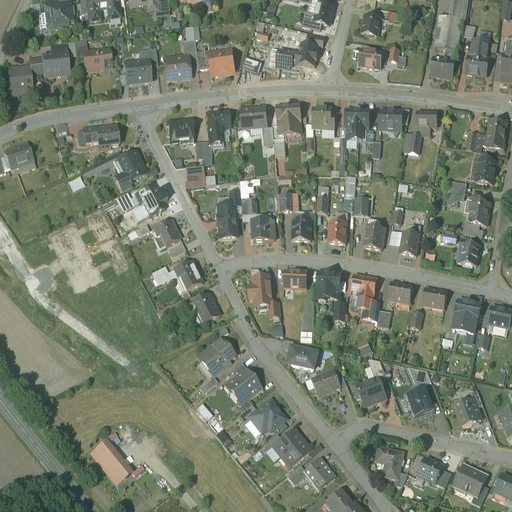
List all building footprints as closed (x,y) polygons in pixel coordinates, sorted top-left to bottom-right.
[(64,4),(63,0),(53,0),(55,6),(39,8),(41,20),(49,19),(50,30),(52,30),(51,29),(67,27),(68,30),(77,29),(74,8),(73,3),(64,4)] [(89,18),(87,0),(79,1),(80,7),(81,19),(89,18)] [(86,0),(87,0),(89,18),(98,17),(98,13),(108,12),(109,22),(119,21),(116,0),(86,0)] [(129,0),(130,9),(154,6),(158,6),(156,0),(129,0)] [(167,0),(156,0),(158,6),(154,6),(155,16),(170,14),(167,0)] [(467,0),(456,0),(453,21),(462,23),(464,24),(467,0)] [(334,9),(319,5),(316,18),(314,25),(322,27),(330,29),(334,9)] [(316,18),(306,15),(303,29),(320,34),(322,27),(314,25),(316,18)] [(405,17),(389,15),(388,22),(404,24),(405,17)] [(41,20),(39,20),(40,32),(50,30),(49,19),(41,20)] [(381,21),(365,19),(361,37),(377,40),(381,21)] [(453,21),(440,19),(435,52),(447,54),(455,55),(457,55),(462,23),(453,21)] [(291,33),(282,31),(280,38),(289,40),(291,33)] [(304,36),(291,33),(289,40),(302,43),(304,36)] [(195,42),(183,44),(185,60),(188,59),(188,61),(197,60),(196,55),(195,42)] [(86,44),(75,46),(77,61),(84,61),(84,56),(88,56),(86,44)] [(489,46),(473,44),(470,60),(468,60),(466,77),(467,77),(466,78),(472,79),(473,78),(486,80),(489,63),(487,63),(489,46)] [(67,46),(50,49),(52,58),(68,56),(67,46)] [(318,49),(301,47),(300,57),(298,67),(315,70),(318,49)] [(511,49),(505,48),(504,58),(500,83),(511,85),(511,49)] [(156,52),(144,54),(145,63),(149,63),(150,71),(158,70),(156,52)] [(399,53),(391,52),(390,64),(397,65),(399,53)] [(88,56),(84,56),(84,61),(86,74),(104,72),(103,65),(110,64),(109,53),(88,56)] [(383,56),(362,53),(359,70),(380,73),(383,56)] [(208,54),(196,55),(197,60),(199,73),(210,71),(208,57),(209,57),(208,54)] [(209,57),(208,57),(210,71),(211,78),(234,75),(232,54),(209,57)] [(293,56),(280,54),(277,70),(288,72),(291,69),(292,66),(298,67),(300,57),(293,56)] [(455,55),(447,54),(445,63),(434,61),(431,80),(453,83),(455,65),(453,65),(455,55)] [(52,58),(42,59),(42,60),(44,77),(44,78),(70,75),(68,56),(52,58)] [(185,60),(173,61),(174,64),(164,65),(166,84),(190,81),(188,61),(188,59),(185,60)] [(42,60),(36,61),(38,74),(31,75),(32,78),(44,77),(42,60)] [(36,61),(29,62),(30,69),(31,75),(38,74),(36,61)] [(145,63),(125,66),(127,87),(151,84),(150,71),(149,63),(145,63)] [(30,69),(8,71),(9,87),(16,86),(18,97),(34,96),(32,78),(31,75),(30,69)] [(16,86),(9,87),(8,87),(9,100),(18,99),(18,97),(16,86)] [(300,108),(277,109),(278,127),(279,127),(279,130),(280,140),(284,140),(302,138),(301,126),(302,126),(300,108)] [(266,111),(241,113),(243,132),(267,130),(266,111)] [(332,112),(321,112),(321,113),(313,112),(314,111),(313,111),(312,132),(335,133),(335,130),(336,120),(332,120),(332,112)] [(369,115),(356,114),(356,113),(347,113),(346,131),(368,132),(369,114),(369,115)] [(403,115),(380,113),(379,133),(389,134),(389,132),(401,133),(401,135),(402,135),(403,115)] [(220,116),(206,117),(208,134),(209,134),(210,145),(210,147),(211,147),(223,146),(222,132),(230,132),(228,115),(227,115),(227,114),(220,115),(220,116)] [(437,116),(418,115),(417,131),(436,131),(437,116)] [(192,123),(168,126),(170,146),(180,145),(180,144),(193,143),(192,133),(193,133),(192,123)] [(507,127),(490,124),(488,138),(487,145),(486,149),(503,152),(504,147),(507,127)] [(107,130),(97,132),(96,130),(83,131),(85,147),(93,146),(92,144),(98,143),(98,148),(110,147),(110,149),(119,148),(116,128),(107,130)] [(279,130),(273,131),(274,148),(275,161),(286,160),(284,140),(280,140),(279,130)] [(273,131),(263,132),(265,149),(274,148),(273,131)] [(488,138),(477,137),(477,139),(474,156),(475,157),(481,158),(482,149),(486,149),(487,145),(488,138)] [(422,139),(412,138),(409,157),(419,158),(422,139)] [(477,139),(469,138),(466,155),(474,156),(477,139)] [(373,144),(363,143),(362,159),(372,160),(373,144)] [(202,145),(195,146),(197,162),(203,162),(202,145)] [(210,145),(202,145),(203,162),(212,161),(211,147),(210,147),(210,145)] [(381,146),(374,146),(373,161),(380,162),(381,146)] [(27,147),(4,155),(11,173),(34,164),(27,147)] [(125,178),(116,182),(121,193),(122,195),(131,190),(130,188),(129,186),(147,178),(145,175),(135,155),(122,162),(118,164),(118,165),(125,178)] [(120,156),(84,173),(87,180),(118,165),(118,164),(122,162),(120,156)] [(480,163),(474,162),(471,184),(475,184),(477,175),(478,175),(480,163)] [(485,164),(480,163),(478,175),(477,175),(475,184),(475,185),(493,188),(497,166),(485,164)] [(203,168),(185,171),(186,179),(193,178),(198,177),(204,176),(203,168)] [(154,170),(145,175),(147,178),(148,181),(157,176),(154,170)] [(193,178),(186,179),(187,185),(199,184),(198,177),(193,178)] [(466,188),(450,185),(449,192),(453,193),(453,195),(464,197),(466,188)] [(130,202),(125,205),(129,213),(132,219),(145,212),(149,221),(165,213),(153,190),(130,202)] [(241,195),(231,195),(231,208),(235,208),(236,208),(236,209),(242,209),(241,195)] [(464,197),(453,195),(451,206),(457,207),(458,203),(463,204),(465,197),(464,197)] [(128,197),(116,202),(119,208),(125,205),(130,202),(128,197)] [(293,197),(281,198),(282,216),(294,215),(293,197)] [(328,202),(319,201),(318,216),(327,217),(328,202)] [(369,202),(356,201),(355,219),(368,219),(369,202)] [(125,205),(119,208),(123,216),(129,213),(125,205)] [(256,205),(242,206),(243,218),(257,217),(256,205)] [(491,208),(473,205),(469,226),(466,225),(465,232),(478,235),(479,228),(487,230),(491,208)] [(231,208),(218,209),(219,220),(216,220),(217,224),(219,224),(220,242),(238,240),(236,209),(235,208),(231,208)] [(403,216),(395,215),(393,226),(401,228),(403,216)] [(312,224),(294,223),(293,244),(311,245),(312,224)] [(170,224),(153,233),(158,241),(160,239),(166,249),(165,250),(180,243),(170,224)] [(274,224),(251,226),(254,226),(255,236),(253,236),(254,245),(275,244),(274,224)] [(347,227),(330,226),(329,247),(346,248),(347,227)] [(146,228),(135,234),(138,241),(150,235),(146,228)] [(385,232),(368,229),(364,251),(382,254),(385,232)] [(478,235),(465,232),(464,238),(482,241),(483,235),(478,235)] [(420,239),(404,236),(400,257),(416,260),(420,239)] [(457,239),(445,237),(444,244),(456,246),(457,239)] [(480,249),(464,246),(462,257),(459,257),(458,266),(461,267),(477,270),(480,249)] [(191,265),(173,274),(176,280),(178,282),(181,281),(187,294),(180,297),(186,294),(186,295),(202,287),(191,265)] [(165,270),(152,277),(158,289),(176,280),(173,274),(168,276),(165,270)] [(308,276),(285,275),(284,292),(294,293),(294,292),(307,293),(308,276)] [(341,278),(319,276),(318,294),(320,294),(319,305),(327,306),(327,304),(333,305),(333,303),(339,303),(341,278)] [(377,283),(355,279),(351,300),(360,301),(360,305),(366,306),(373,307),(373,306),(377,283)] [(270,280),(253,282),(254,290),(249,291),(250,303),(255,302),(256,311),(269,310),(273,309),(272,307),(270,280)] [(414,290),(392,286),(389,303),(402,306),(402,307),(409,308),(410,307),(414,290)] [(447,296),(426,292),(423,309),(444,313),(447,296)] [(208,297),(192,305),(196,314),(191,316),(198,330),(203,328),(219,320),(208,297)] [(185,302),(170,309),(173,316),(188,309),(185,302)] [(482,308),(459,303),(451,334),(474,340),(482,308)] [(279,306),(272,307),(273,309),(269,310),(270,321),(281,320),(279,306)] [(347,307),(336,306),(334,324),(345,325),(347,307)] [(373,307),(366,306),(363,323),(378,325),(380,314),(381,307),(373,306),(373,307)] [(170,309),(157,316),(160,322),(173,316),(170,309)] [(511,320),(511,314),(493,310),(489,328),(509,332),(511,320)] [(392,316),(380,314),(378,325),(377,330),(389,332),(392,316)] [(423,317),(415,315),(411,331),(419,333),(423,317)] [(225,331),(215,336),(218,341),(228,336),(225,331)] [(312,336),(300,336),(300,345),(312,345),(312,336)] [(490,340),(481,338),(478,351),(487,353),(490,340)] [(220,341),(196,360),(213,381),(213,380),(214,381),(231,367),(229,365),(235,359),(220,341)] [(318,357),(292,351),(290,361),(293,362),(291,368),(314,373),(318,357)] [(380,365),(368,362),(370,369),(373,368),(377,378),(385,375),(380,365)] [(242,366),(232,374),(237,380),(247,373),(242,366)] [(427,375),(409,371),(414,385),(418,384),(421,390),(431,386),(427,375)] [(237,380),(233,383),(232,382),(224,388),(241,409),(263,392),(247,373),(237,380)] [(335,374),(312,383),(318,399),(341,390),(335,374)] [(213,381),(200,391),(204,396),(218,386),(214,381),(213,381)] [(379,381),(360,388),(359,385),(352,388),(357,402),(361,401),(364,410),(375,406),(374,405),(386,400),(386,402),(387,402),(379,381)] [(426,392),(407,399),(415,422),(435,414),(426,392)] [(477,394),(471,397),(473,402),(477,411),(483,409),(477,394)] [(466,409),(457,412),(464,431),(482,424),(477,411),(473,402),(465,405),(466,409)] [(257,414),(256,414),(243,424),(245,427),(251,423),(261,436),(267,431),(270,435),(286,423),(271,403),(257,414)] [(252,408),(239,418),(243,424),(256,414),(257,414),(252,408)] [(511,413),(500,418),(500,419),(502,419),(505,427),(503,427),(509,443),(511,441),(511,413)] [(281,442),(272,449),(272,450),(281,460),(283,458),(292,469),(311,454),(294,432),(281,442)] [(277,438),(263,449),(267,454),(272,450),(272,449),(281,442),(277,438)] [(107,444),(92,456),(117,488),(132,475),(107,444)] [(322,453),(318,448),(311,454),(311,455),(306,459),(310,463),(322,453)] [(404,456),(379,450),(376,466),(385,468),(382,480),(395,483),(398,484),(400,476),(404,456)] [(444,470),(426,462),(418,480),(419,479),(427,483),(427,484),(436,488),(443,473),(444,470)] [(333,480),(319,463),(304,474),(308,479),(314,486),(315,485),(320,492),(319,493),(326,487),(326,486),(333,480)] [(300,469),(287,480),(295,489),(308,479),(304,474),(300,469)] [(488,481),(463,469),(454,488),(455,489),(455,488),(467,493),(465,497),(466,498),(468,495),(475,498),(478,500),(482,492),(488,481)] [(452,478),(443,473),(436,488),(445,492),(452,478)] [(408,478),(400,476),(398,484),(395,483),(394,489),(402,491),(408,478)] [(511,481),(503,477),(495,495),(511,502),(511,481)] [(482,492),(478,500),(475,498),(472,506),(481,510),(488,495),(482,492)] [(340,495),(325,507),(328,511),(347,511),(351,509),(340,495)]
